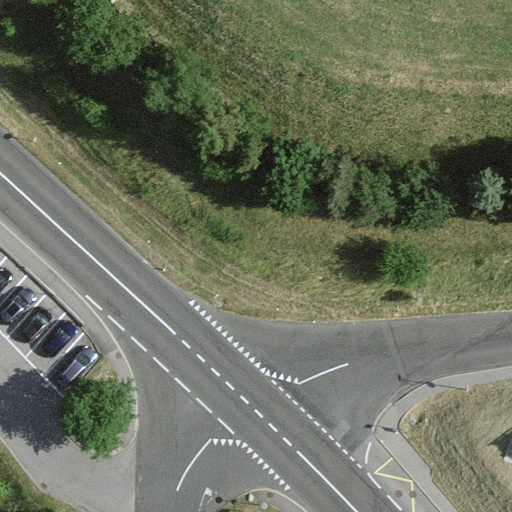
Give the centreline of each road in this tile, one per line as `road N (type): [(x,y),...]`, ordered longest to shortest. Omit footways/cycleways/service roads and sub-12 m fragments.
road 1 (tertiary): [(0,158),(260,414)]
road 2 (unclassified): [(511,347),(353,374),(260,414)]
road 3 (tertiary): [(260,414),(355,511)]
road 4 (unclassified): [(260,414),(214,450),(178,511)]
